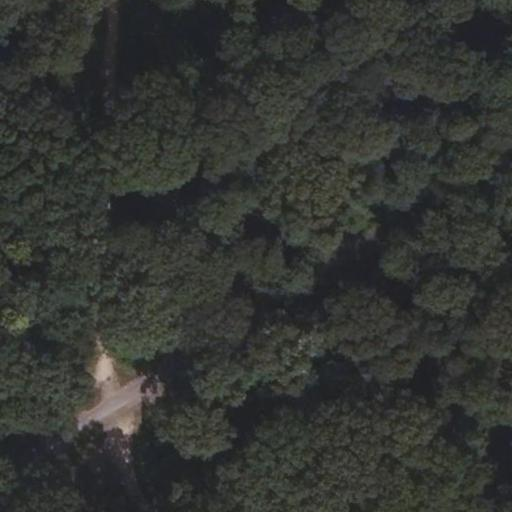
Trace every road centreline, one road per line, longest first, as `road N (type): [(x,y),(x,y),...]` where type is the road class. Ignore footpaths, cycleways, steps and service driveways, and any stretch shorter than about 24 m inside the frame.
road 1 (track): [(511,147),(0,479)]
road 2 (track): [(157,511),(108,406),(97,353),(108,0)]
